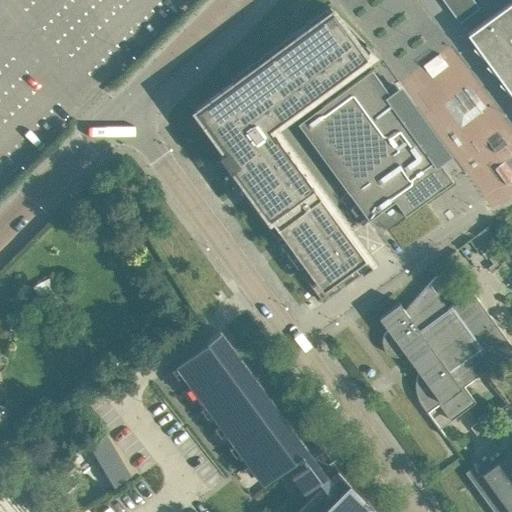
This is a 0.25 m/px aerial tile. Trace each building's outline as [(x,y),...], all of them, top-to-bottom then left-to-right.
[(511,0),(467,33),(511,93),(511,0)] [(274,134),(268,126),(372,50),(373,49),(330,6),(230,78),(233,82),(196,109),(225,149),(218,153),(220,156),(227,150),(235,162),(226,169),(322,301),(372,265),(277,135),(275,133),(274,134)] [(399,103),(406,98),(398,87),(389,93),(371,69),(297,123),(345,187),(349,193),(357,204),(350,209),(361,224),(377,213),(394,201),(405,215),(453,180),(452,180),(442,165),(397,104),(399,103)] [(132,215),(119,223),(131,243),(144,235),(132,215)] [(437,275),(436,275),(405,310),(399,302),(379,316),(388,329),(384,334),(382,340),(383,346),(387,352),(393,355),(399,356),(406,353),(407,355),(401,360),(411,372),(411,373),(417,368),(419,371),(416,377),(415,385),(416,392),(418,399),(422,406),(444,436),(445,435),(427,411),(438,403),(451,420),(475,401),(463,385),(489,366),(497,377),(511,366),(511,345),(497,325),(499,323),(490,315),(472,290),(447,308),(430,284),(437,275)] [(55,285),(37,294),(47,312),(64,303),(55,285)] [(371,511),(375,509),(349,483),(350,482),(339,471),(331,463),(335,459),(335,458),(330,461),(322,450),(316,454),(313,457),(312,457),(307,461),(302,455),(303,455),(215,335),(220,332),(221,331),(219,330),(205,340),(206,342),(176,363),(263,481),(274,473),(281,468),(286,464),(293,473),(292,474),(299,483),(294,486),(294,487),(299,483),(304,490),(319,479),(320,479),(316,473),(321,470),(328,480),(331,478),(335,481),(303,511),(371,511)] [(106,434),(89,444),(113,485),(130,475),(106,434)] [(511,511),(511,443),(503,450),(505,454),(498,459),(474,477),(499,511),(511,511)] [(0,511),(3,511),(38,493),(28,475),(0,490),(0,511)]
